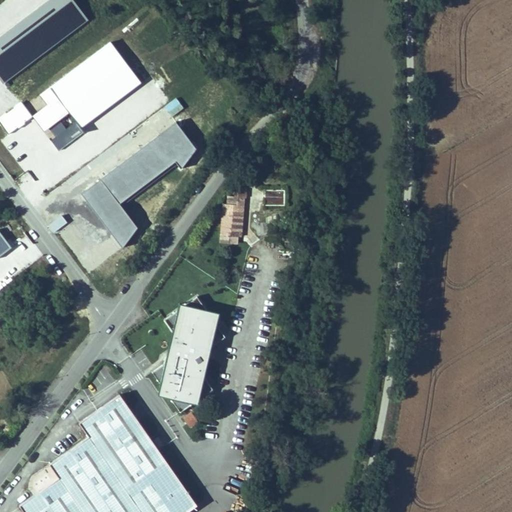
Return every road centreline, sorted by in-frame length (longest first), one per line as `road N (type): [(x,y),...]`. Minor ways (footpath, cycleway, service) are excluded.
road 1 (residential): [(109,325),(288,99)]
road 2 (residential): [(109,325),(0,177)]
road 3 (residential): [(0,472),(109,325)]
